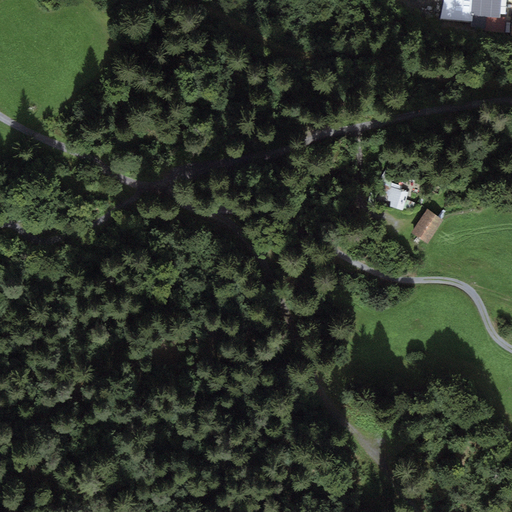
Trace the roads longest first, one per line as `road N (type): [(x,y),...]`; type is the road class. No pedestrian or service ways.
road 1 (track): [(149,189),(395,273),(456,275),(483,296),(495,326),(511,340)]
road 2 (track): [(149,189),(511,103)]
road 3 (track): [(0,116),(149,189)]
